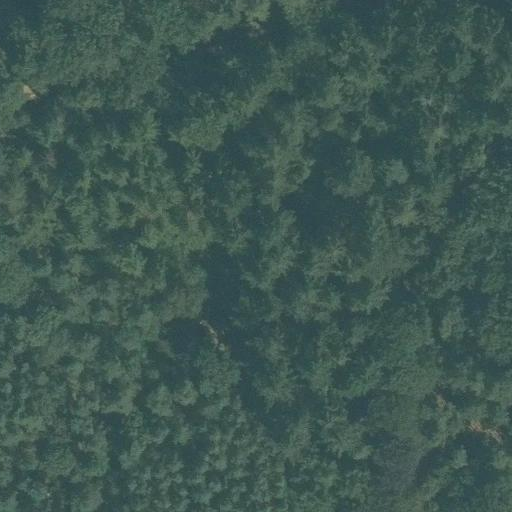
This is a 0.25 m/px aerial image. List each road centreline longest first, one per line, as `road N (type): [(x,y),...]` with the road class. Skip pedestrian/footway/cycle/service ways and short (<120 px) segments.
road 1 (track): [(376,511),(390,339),(412,252),(441,202),(511,120)]
road 2 (track): [(335,0),(0,101)]
